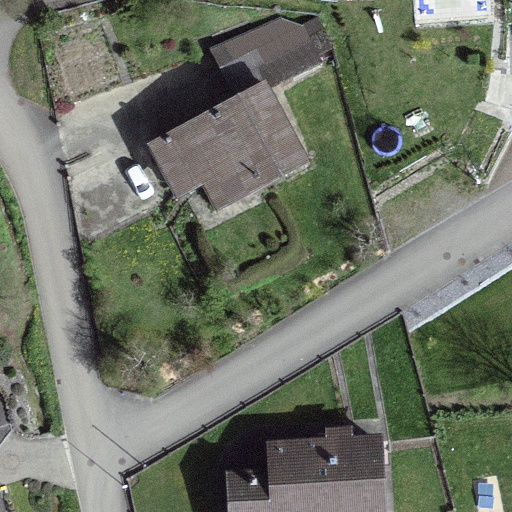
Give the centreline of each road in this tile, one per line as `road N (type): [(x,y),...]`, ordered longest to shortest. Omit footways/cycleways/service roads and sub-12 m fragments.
road 1 (residential): [(95,467),(511,208)]
road 2 (residential): [(95,467),(9,108)]
